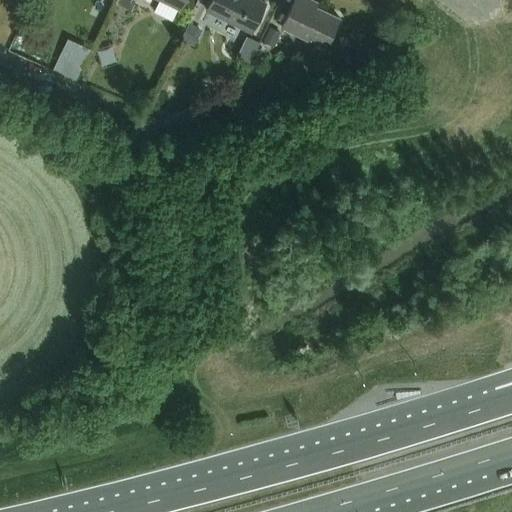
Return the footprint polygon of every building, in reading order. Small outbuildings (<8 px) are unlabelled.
[(262,0),(210,0),(207,8),(252,31),(267,2),(262,0)] [(313,3),(314,0),(295,0),(282,26),(325,46),(342,16),(313,3)] [(271,26),(264,40),(275,45),(281,30),(271,26)] [(247,35),(236,57),(249,63),(260,42),(247,35)] [(66,43),(53,69),(76,80),(88,53),(66,43)] [(190,107),(172,114),(179,129),(196,121),(190,107)] [(135,128),(133,132),(152,140),(153,137),(156,131),(137,123),(135,128)]
